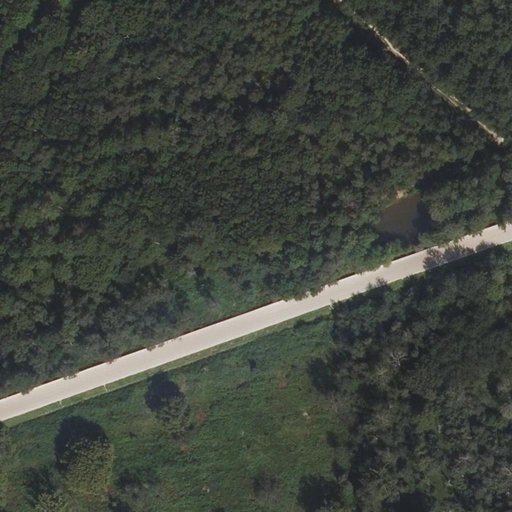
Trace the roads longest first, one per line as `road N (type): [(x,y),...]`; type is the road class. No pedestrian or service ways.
road 1 (track): [(0,412),(511,233)]
road 2 (track): [(330,0),(489,133)]
